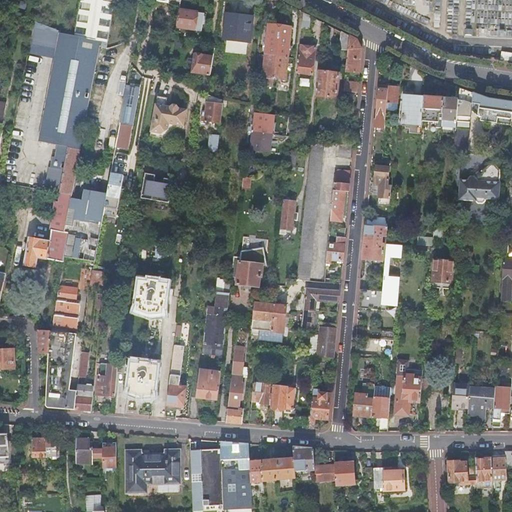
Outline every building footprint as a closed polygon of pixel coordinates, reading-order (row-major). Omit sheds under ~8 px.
[(79,0),(74,35),(108,42),(111,23),(114,0),(79,0)] [(180,9),(177,26),(195,29),(198,12),(180,9)] [(303,11),(300,38),(304,41),(312,35),(308,29),(310,15),(303,11)] [(227,14),(224,37),(249,40),(251,17),(227,14)] [(30,43),(50,47),(54,26),(34,22),(30,43)] [(268,24),(265,54),(277,55),(280,25),(268,24)] [(292,26),(280,25),(277,55),(289,57),(289,49),(292,26)] [(350,35),(340,30),(339,50),(348,51),(350,35)] [(108,42),(74,35),(59,32),(38,141),(67,146),(79,148),(100,46),(107,47),(108,42)] [(350,35),(348,51),(346,72),(359,73),(362,48),(357,38),(350,35)] [(298,58),(297,72),(313,73),(316,46),(300,45),(298,58)] [(511,52),(503,51),(502,59),(511,60),(511,52)] [(193,71),(210,74),(210,73),(213,58),(213,56),(195,54),(193,71)] [(277,55),(265,54),(263,76),(274,77),(274,78),(277,55)] [(277,55),(274,78),(286,79),(289,57),(277,55)] [(221,59),(213,58),(210,73),(223,75),(224,66),(220,66),(221,59)] [(318,71),(316,95),(337,97),(340,73),(318,71)] [(274,77),(263,76),(262,84),(273,86),(274,77)] [(345,81),(344,91),(358,92),(358,82),(345,81)] [(398,102),(400,84),(389,84),(387,101),(390,101),(389,109),(397,110),(398,102)] [(138,87),(127,85),(115,146),(124,148),(127,129),(122,128),(122,123),(132,125),(138,87)] [(378,85),(375,123),(379,123),(381,121),(381,115),(385,115),(388,86),(378,85)] [(473,92),(459,87),(458,99),(456,126),(454,147),(468,148),(469,120),(462,120),(462,117),(466,117),(469,115),(469,108),(472,108),(473,92)] [(477,94),(473,92),(472,108),(472,110),(476,110),(480,111),(479,115),(481,115),(481,119),(511,124),(511,101),(488,98),(477,94)] [(223,99),(207,94),(205,112),(202,111),(201,120),(221,122),(223,99)] [(401,122),(422,124),(422,120),(424,96),(404,94),(401,122)] [(164,138),(165,137),(170,105),(170,106),(165,105),(167,97),(157,95),(150,135),(164,138)] [(427,96),(424,96),(422,120),(439,121),(440,113),(442,113),(444,97),(440,97),(427,96)] [(447,98),(444,97),(442,113),(441,126),(456,126),(458,99),(447,98)] [(170,105),(165,137),(171,133),(170,130),(175,126),(175,124),(183,125),(186,109),(178,108),(178,107),(176,104),(173,103),(170,105)] [(270,114),(256,112),(254,131),(272,133),(274,114),(270,114)] [(441,130),(441,122),(426,122),(425,129),(441,130)] [(124,148),(127,149),(132,125),(122,123),(122,128),(127,129),(124,148)] [(272,133),(254,131),(252,149),(270,151),(272,133)] [(205,149),(205,150),(217,151),(219,135),(211,134),(209,149),(205,149)] [(311,142),(297,279),(310,280),(322,158),(324,158),(325,144),(311,142)] [(353,144),(342,143),(340,156),(352,157),(353,144)] [(79,148),(67,146),(59,192),(60,192),(71,194),(73,195),(82,149),(79,148)] [(126,173),(128,154),(115,152),(112,171),(126,173)] [(381,161),(393,162),(393,155),(382,154),(381,161)] [(389,205),(391,185),(387,185),(388,167),(376,166),(374,183),(379,184),(377,204),(389,205)] [(142,193),(156,195),(159,180),(154,179),(156,169),(146,168),(142,193)] [(349,183),(350,171),(338,170),(337,182),(349,183)] [(110,173),(107,194),(106,195),(119,197),(123,175),(110,173)] [(159,180),(156,195),(169,197),(173,174),(167,173),(165,173),(163,181),(159,180)] [(250,177),(243,176),(241,190),(246,190),(246,186),(249,187),(250,177)] [(501,201),(502,178),(460,177),(460,200),(501,201)] [(349,192),(349,183),(337,182),(335,182),(334,190),(345,191),(349,192)] [(32,187),(23,185),(19,208),(28,209),(32,187)] [(76,202),(70,201),(65,231),(68,232),(77,233),(73,257),(94,261),(106,195),(107,194),(83,190),(81,200),(76,200),(76,202)] [(345,191),(334,190),(331,220),(342,221),(345,191)] [(71,194),(60,192),(58,201),(54,201),(49,229),(51,230),(49,241),(29,237),(25,264),(36,266),(38,257),(63,261),(64,256),(68,232),(65,231),(70,201),(70,199),(71,194)] [(296,201),(284,200),(281,228),(293,230),(294,219),(298,219),(299,212),(295,212),(296,201)] [(366,215),(365,224),(387,226),(388,218),(366,215)] [(365,224),(362,259),(381,260),(383,244),(381,244),(381,235),(386,236),(387,226),(365,224)] [(344,237),(345,228),(331,227),(330,236),(337,236),(344,237)] [(433,239),(432,241),(446,242),(447,233),(441,233),(441,230),(433,229),(433,239)] [(68,232),(64,256),(73,257),(77,233),(68,232)] [(329,242),(327,263),(331,263),(331,259),(342,260),(344,237),(337,236),(336,243),(329,242)] [(433,239),(418,238),(417,246),(432,247),(432,241),(433,239)] [(360,288),(358,308),(373,309),(374,304),(397,305),(401,245),(386,244),(381,290),(360,288)] [(434,259),(432,280),(451,282),(453,261),(434,259)] [(241,261),(238,284),(260,286),(261,276),(263,276),(264,264),(241,261)] [(511,261),(503,261),(502,278),(503,278),(502,299),(510,300),(511,280),(511,279),(511,261)] [(93,269),(90,269),(89,284),(95,285),(96,277),(99,278),(98,285),(104,286),(105,277),(105,271),(93,269)] [(139,277),(136,304),(138,305),(137,310),(149,315),(162,311),(163,308),(166,308),(169,281),(139,277)] [(216,287),(224,288),(225,279),(218,278),(216,287)] [(51,330),(38,330),(39,353),(49,353),(46,397),(40,396),(41,400),(48,407),(74,409),(77,390),(69,389),(80,301),(75,300),(76,288),(59,285),(51,330)] [(320,330),(317,356),(334,357),(337,323),(318,322),(321,299),(339,301),(340,290),(306,287),(302,328),(320,330)] [(202,353),(224,355),(231,292),(216,291),(214,306),(207,305),(202,353)] [(287,306),(256,302),(253,324),(252,333),(259,334),(260,329),(284,332),(287,306)] [(241,310),(240,317),(253,318),(254,311),(241,310)] [(357,323),(355,337),(369,338),(369,324),(357,323)] [(175,344),(165,417),(175,417),(177,405),(183,406),(186,386),(180,386),(185,345),(175,344)] [(236,345),(226,422),(242,423),(244,410),(239,409),(240,400),(243,400),(243,394),(244,387),(242,387),(242,381),(247,382),(248,367),(244,366),(245,361),(243,361),(245,346),(236,345)] [(14,349),(0,349),(0,368),(15,368),(14,349)] [(88,352),(81,351),(80,364),(86,364),(88,352)] [(278,352),(264,351),(263,358),(277,360),(278,352)] [(376,358),(367,357),(366,371),(375,372),(376,358)] [(131,360),(127,394),(142,397),(154,396),(159,363),(131,360)] [(115,396),(118,365),(108,364),(107,375),(98,374),(96,394),(115,396)] [(197,396),(218,399),(222,368),(213,367),(213,370),(200,369),(197,396)] [(409,399),(420,400),(421,392),(422,378),(413,377),(413,375),(405,374),(405,371),(398,370),(394,414),(408,415),(409,399)] [(470,381),(453,380),(451,404),(451,406),(458,406),(458,404),(468,405),(469,392),(470,381)] [(269,403),(272,404),(274,394),(271,393),(272,384),(254,382),(252,401),(260,401),(259,404),(269,405),(269,403)] [(379,384),(374,384),(373,395),(372,416),(379,416),(378,431),(383,431),(387,431),(391,385),(386,385),(384,383),(381,383),(379,384)] [(504,386),(494,386),(493,408),(492,426),(499,426),(501,408),(510,408),(510,402),(511,384),(504,383),(504,386)] [(77,384),(77,390),(74,409),(91,411),(94,386),(77,384)] [(296,387),(275,385),(274,394),(272,404),(272,407),(294,409),(296,387)] [(478,393),(469,392),(468,405),(468,408),(468,416),(474,416),(474,421),(482,421),(484,407),(493,408),(494,386),(479,385),(478,393)] [(320,389),(313,388),(309,428),(314,429),(315,418),(328,419),(330,393),(320,392),(320,389)] [(354,415),(372,416),(373,395),(367,395),(367,394),(356,393),(354,415)] [(251,410),(249,423),(256,424),(258,411),(251,410)] [(8,435),(0,434),(0,464),(11,464),(11,457),(9,456),(8,435)] [(57,438),(32,439),(33,458),(57,457),(57,438)] [(77,439),(77,459),(102,458),(102,449),(93,449),(93,441),(90,441),(90,439),(77,439)] [(190,450),(193,511),(224,509),(224,507),(221,441),(220,441),(220,449),(190,450)] [(221,441),(224,507),(251,506),(251,497),(251,488),(250,481),(250,461),(249,446),(241,446),(241,442),(221,441)] [(103,447),(103,467),(117,467),(116,447),(103,447)] [(313,449),(293,447),(294,458),(295,472),(315,471),(314,466),(313,449)] [(141,452),(127,452),(128,491),(146,491),(146,485),(179,484),(178,452),(165,452),(165,454),(164,456),(144,456),(141,454),(141,452)] [(491,458),(492,480),(507,479),(506,467),(506,457),(491,458)] [(294,458),(276,460),(278,479),(296,477),(295,472),(294,458)] [(476,477),(476,480),(492,480),(491,458),(475,458),(476,467),(476,477)] [(250,461),(250,481),(262,481),(262,460),(250,461)] [(276,460),(262,460),(262,481),(278,480),(278,479),(276,460)] [(448,461),(445,461),(446,470),(449,470),(450,481),(468,481),(468,477),(476,477),(476,467),(466,467),(466,462),(459,462),(459,460),(448,460),(448,461)] [(335,479),(336,484),(354,483),(353,462),(334,463),(334,464),(335,479)] [(334,464),(314,466),(315,471),(315,480),(335,479),(334,464)] [(373,469),(374,491),(404,490),(403,471),(391,472),(391,467),(383,467),(383,469),(373,469)]
